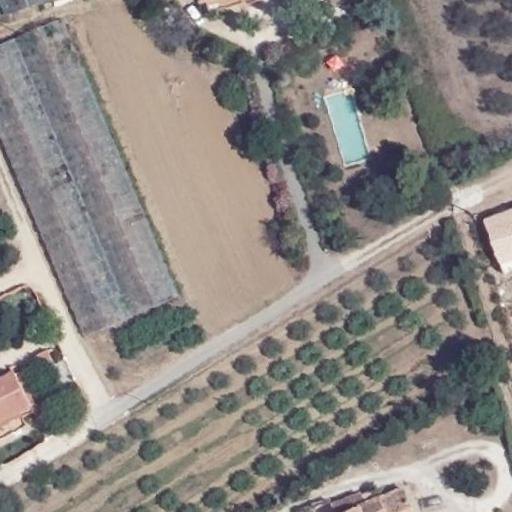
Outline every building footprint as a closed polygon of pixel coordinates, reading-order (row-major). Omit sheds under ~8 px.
[(0,0),(0,5),(4,16),(49,0),(0,0)] [(0,136),(15,171),(83,335),(177,295),(99,111),(61,19),(0,44),(0,136)] [(344,159),(365,156),(353,88),(331,92),(344,159)] [(511,202),(481,213),(497,261),(511,256),(511,202)] [(0,377),(0,417),(19,409),(29,403),(13,371),(0,377)] [(0,435),(26,423),(19,409),(0,417),(0,435)] [(409,511),(400,488),(365,505),(349,511),(409,511)]
